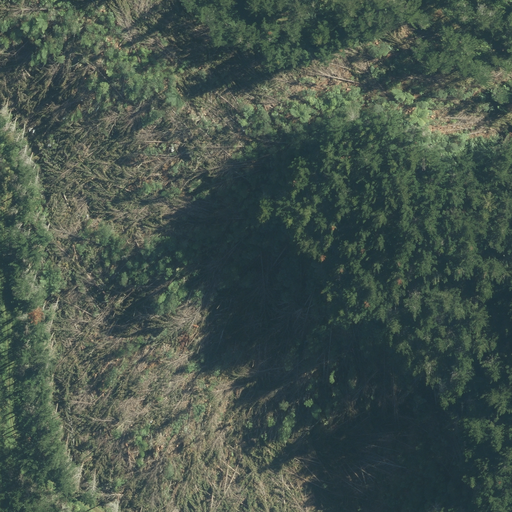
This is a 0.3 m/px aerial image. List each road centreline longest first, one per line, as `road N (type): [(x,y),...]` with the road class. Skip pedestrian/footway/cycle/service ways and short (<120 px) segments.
road 1 (track): [(0,368),(2,445),(68,503)]
road 2 (track): [(0,128),(12,146),(0,261)]
road 3 (track): [(332,0),(297,22),(239,18),(215,0)]
